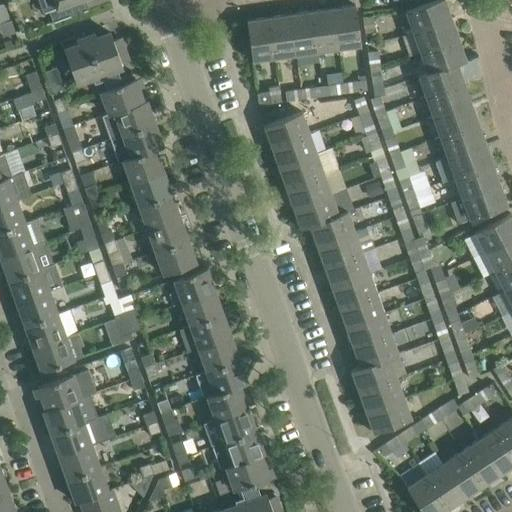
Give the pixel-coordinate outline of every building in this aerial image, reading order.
[(38,0),(43,11),(49,9),(54,22),(70,16),(69,15),(66,16),(62,6),(79,0),(38,0)] [(451,18),(444,0),(434,0),(405,10),(412,31),(451,18)] [(0,23),(10,20),(4,3),(0,4),(0,23)] [(361,45),(357,18),(355,5),(333,8),(339,48),(361,45)] [(339,48),(333,8),(311,11),(317,51),(339,48)] [(317,51),(311,11),(290,14),(296,54),(317,51)] [(296,54),(290,14),(268,17),(274,57),(296,54)] [(365,32),(374,31),(372,15),(363,17),(365,32)] [(268,17),(246,20),(252,60),(274,57),(268,17)] [(458,39),(451,18),(412,31),(420,52),(458,39)] [(64,49),(70,68),(76,84),(95,77),(100,90),(99,91),(108,113),(112,111),(112,112),(146,100),(146,99),(143,100),(135,78),(132,79),(131,74),(120,78),(117,69),(122,67),(121,62),(128,59),(120,37),(113,40),(110,32),(87,41),(64,49)] [(458,39),(420,52),(427,72),(418,75),(419,76),(457,63),(466,60),(458,39)] [(370,68),(380,67),(378,50),(367,52),(370,68)] [(464,83),(457,63),(419,76),(426,97),(464,83)] [(380,67),(370,68),(372,83),(382,82),(380,67)] [(31,91),(41,88),(35,71),(25,75),(31,91)] [(345,92),(359,90),(358,80),(344,82),(345,92)] [(345,92),(344,82),(327,84),(329,94),(345,92)] [(471,104),(464,83),(426,97),(433,117),(471,104)] [(282,101),(279,85),(269,87),(270,91),(271,103),(282,101)] [(302,98),(318,96),(316,85),(300,88),(302,98)] [(41,88),(31,91),(35,101),(44,97),(41,88)] [(302,98),(300,88),(284,90),(285,101),(302,98)] [(271,103),(270,91),(257,93),(258,105),(271,103)] [(375,115),(385,111),(380,95),(369,99),(375,115)] [(362,96),(351,100),(356,115),(368,111),(362,96)] [(58,113),(65,111),(61,98),(53,101),(58,113)] [(112,112),(112,111),(108,113),(104,114),(112,138),(121,135),(154,123),(146,100),(112,112)] [(478,124),(471,104),(433,117),(440,136),(440,137),(478,124)] [(309,132),(302,111),(263,125),(271,145),(309,132)] [(356,115),(350,117),(356,134),(365,131),(366,135),(375,131),(368,111),(356,115)] [(385,111),(375,115),(380,128),(390,125),(385,111)] [(48,136),(57,133),(53,123),(44,126),(48,136)] [(154,123),(121,135),(112,138),(119,160),(122,159),(130,156),(130,157),(155,148),(155,149),(162,146),(154,123)] [(478,124),(440,137),(440,136),(428,140),(436,162),(486,144),(478,124)] [(73,126),(64,129),(71,152),(81,148),(73,126)] [(366,135),(360,137),(365,151),(380,146),(375,131),(366,135)] [(278,166),(317,152),(309,132),(271,145),(278,166)] [(57,133),(48,136),(52,146),(61,143),(57,133)] [(410,147),(399,150),(394,135),(384,139),(390,155),(410,148),(410,147)] [(486,144),(436,162),(442,181),(454,177),(454,178),(493,165),(486,144)] [(81,148),(71,152),(75,163),(85,159),(81,148)] [(130,157),(130,156),(122,159),(130,183),(163,171),(155,149),(155,148),(130,157)] [(409,159),(414,158),(410,148),(390,155),(397,176),(413,170),(409,159)] [(324,173),(317,152),(278,166),(285,187),(324,173)] [(380,176),(390,173),(384,156),(374,160),(380,176)] [(461,198),(500,185),(493,165),(454,178),(461,198)] [(64,182),(74,179),(70,168),(60,172),(64,182)] [(429,184),(418,187),(413,170),(397,176),(404,196),(430,187),(429,184)] [(164,174),(163,171),(130,183),(138,205),(171,194),(166,180),(167,179),(165,174),(164,174)] [(331,194),(324,173),(285,187),(293,207),(331,194)] [(390,173),(380,176),(386,190),(396,186),(390,173)] [(0,205),(15,200),(7,177),(0,178),(0,205)] [(74,179),(64,182),(68,191),(77,188),(74,179)] [(88,198),(97,194),(94,185),(84,188),(88,198)] [(461,198),(450,201),(458,222),(469,219),(507,205),(500,185),(461,198)] [(417,207),(434,201),(430,187),(404,196),(412,216),(420,213),(417,207)] [(97,194),(88,198),(91,207),(101,204),(97,194)] [(176,208),(171,194),(138,205),(147,228),(179,217),(178,213),(179,212),(177,207),(176,208)] [(331,194),(293,207),(300,228),(309,225),(338,212),(331,194)] [(395,217),(405,214),(399,198),(390,201),(395,217)] [(0,230),(24,222),(15,200),(0,205),(0,230)] [(366,226),(359,205),(338,212),(309,225),(316,245),(355,230),(366,226)] [(420,213),(412,216),(417,232),(426,229),(420,213)] [(511,215),(511,213),(505,216),(474,232),(484,251),(511,236),(511,215)] [(80,228),(90,224),(86,214),(76,218),(80,228)] [(405,214),(395,217),(400,232),(410,228),(405,214)] [(180,220),(179,217),(147,228),(155,251),(179,242),(187,239),(182,225),(184,225),(182,219),(180,220)] [(0,254),(1,256),(32,245),(45,240),(37,218),(24,222),(0,230),(0,254)] [(90,224),(80,228),(84,238),(94,234),(90,224)] [(104,243),(114,240),(110,230),(100,234),(104,243)] [(362,251),(355,230),(316,245),(323,265),(362,251)] [(419,254),(428,251),(423,236),(413,239),(419,254)] [(493,270),(511,260),(511,236),(484,251),(493,270)] [(187,239),(179,242),(155,251),(163,274),(177,269),(195,263),(187,239)] [(409,257),(419,254),(413,239),(404,243),(409,257)] [(114,240),(104,243),(108,254),(118,250),(114,240)] [(2,260),(0,260),(2,265),(4,265),(9,279),(40,268),(32,245),(1,256),(2,260)] [(331,285),(370,271),(362,251),(323,265),(331,285)] [(424,269),(434,265),(428,251),(419,254),(424,269)] [(424,269),(419,254),(409,257),(415,272),(424,269)] [(97,273),(106,270),(102,260),(93,263),(97,273)] [(503,289),(511,284),(511,260),(493,270),(503,289)] [(116,278),(126,274),(122,263),(112,267),(116,278)] [(206,267),(199,270),(187,274),(175,279),(182,302),(214,291),(213,287),(214,287),(212,281),(211,282),(206,267)] [(14,293),(12,293),(14,299),(16,298),(17,301),(48,290),(40,268),(9,279),(14,293)] [(106,270),(97,273),(101,284),(110,280),(106,270)] [(338,305),(377,292),(370,271),(331,285),(338,305)] [(440,297),(450,292),(444,278),(434,282),(440,297)] [(423,298),(433,294),(428,279),(418,283),(423,298)] [(511,284),(503,289),(511,306),(511,284)] [(57,313),(48,290),(17,301),(25,325),(57,313)] [(222,313),(214,291),(182,302),(190,325),(222,313)] [(384,312),(377,292),(338,305),(345,326),(384,312)] [(450,292),(440,297),(445,311),(456,308),(450,292)] [(433,294),(423,298),(429,312),(439,308),(433,294)] [(128,321),(138,318),(135,308),(124,311),(128,321)] [(124,311),(114,315),(115,318),(103,323),(105,329),(128,321),(124,311)] [(391,332),(384,312),(345,326),(352,346),(391,332)] [(65,336),(57,313),(25,325),(33,347),(65,336)] [(227,327),(222,313),(190,325),(198,348),(224,338),(230,336),(229,332),(230,332),(228,326),(227,327)] [(131,331),(142,327),(138,318),(128,321),(131,331)] [(455,338),(464,333),(459,318),(449,322),(455,338)] [(438,338),(448,334),(442,320),(432,324),(438,338)] [(105,329),(111,345),(133,338),(131,331),(128,321),(105,329)] [(398,352),(391,332),(352,346),(359,366),(366,363),(398,352)] [(464,333),(455,338),(460,352),(470,348),(464,333)] [(448,334),(438,338),(444,353),(454,349),(448,334)] [(35,357),(36,356),(41,371),(60,364),(73,359),(65,336),(33,347),(34,351),(33,351),(35,357)] [(230,336),(224,338),(198,348),(206,370),(232,361),(238,359),(233,345),(235,344),(233,339),(231,339),(230,336)] [(366,363),(359,366),(350,369),(358,390),(397,375),(406,372),(398,352),(366,363)] [(144,367),(154,363),(150,353),(141,357),(144,367)] [(469,377),(478,373),(473,358),(463,362),(469,377)] [(130,379),(140,375),(134,359),(124,362),(130,379)] [(238,359),(232,361),(206,370),(199,373),(207,396),(239,385),(247,382),(238,359)] [(453,380),(462,376),(457,361),(448,364),(453,380)] [(154,363),(144,367),(148,377),(158,374),(154,363)] [(505,386),(511,382),(511,379),(505,368),(497,374),(505,386)] [(50,381),(38,386),(46,408),(43,409),(43,410),(63,403),(80,397),(71,373),(68,374),(67,370),(48,376),(50,381)] [(140,375),(130,379),(133,389),(143,386),(140,375)] [(405,397),(397,375),(358,390),(365,411),(405,397)] [(462,376),(453,380),(458,394),(467,391),(462,376)] [(485,407),(503,395),(493,381),(475,393),(485,407)] [(247,407),(239,385),(207,396),(215,419),(247,407)] [(461,403),(467,411),(480,401),(484,408),(485,407),(475,393),(461,403)] [(80,397),(63,403),(43,410),(51,433),(82,422),(74,399),(80,397)] [(405,397),(365,411),(373,432),(412,418),(405,397)] [(160,412),(170,409),(167,399),(157,403),(160,412)] [(440,418),(453,410),(447,401),(434,409),(440,418)] [(248,410),(247,407),(215,419),(223,442),(255,430),(250,416),(252,415),(250,410),(248,410)] [(170,409),(160,412),(164,423),(174,419),(170,409)] [(440,418),(434,409),(421,418),(427,426),(440,418)] [(146,424),(156,421),(152,411),(143,414),(146,424)] [(107,413),(82,422),(51,433),(59,456),(90,445),(115,435),(107,413)] [(511,416),(497,426),(511,448),(511,416)] [(156,421),(146,424),(150,434),(160,431),(156,421)] [(403,443),(417,434),(411,425),(397,434),(403,443)] [(511,465),(511,448),(497,426),(479,438),(502,472),(511,465)] [(260,444),(255,430),(223,442),(231,465),(260,454),(263,453),(262,449),(263,448),(261,443),(260,444)] [(403,443),(397,434),(384,442),(390,451),(403,443)] [(484,484),(502,472),(479,438),(461,450),(484,484)] [(175,454),(185,450),(182,441),(172,444),(175,454)] [(64,468),(62,469),(64,474),(66,474),(67,479),(99,467),(90,445),(59,456),(64,468)] [(185,450),(175,454),(179,464),(189,461),(185,450)] [(465,497),(484,484),(461,450),(443,462),(465,497)] [(280,511),(275,495),(268,498),(266,493),(260,495),(257,486),(268,482),(266,478),(268,477),(260,454),(231,465),(226,467),(234,489),(235,489),(236,494),(240,502),(220,510),(220,511),(280,511)] [(447,509),(465,497),(443,462),(424,474),(447,509)] [(143,477),(153,473),(149,463),(139,466),(143,477)] [(71,493),(73,498),(74,497),(76,502),(80,500),(107,490),(107,489),(111,488),(111,487),(106,489),(99,467),(67,479),(72,492),(71,493)] [(185,481),(195,478),(191,467),(181,471),(185,481)] [(424,474),(406,486),(423,511),(441,511),(447,509),(424,474)] [(163,489),(172,486),(167,475),(158,479),(163,489)] [(220,495),(229,491),(224,479),(215,482),(220,495)] [(158,480),(149,500),(163,495),(158,480)] [(118,511),(120,511),(111,488),(107,489),(107,490),(80,500),(83,511),(118,511)] [(0,511),(15,511),(7,490),(0,492),(0,511)]
